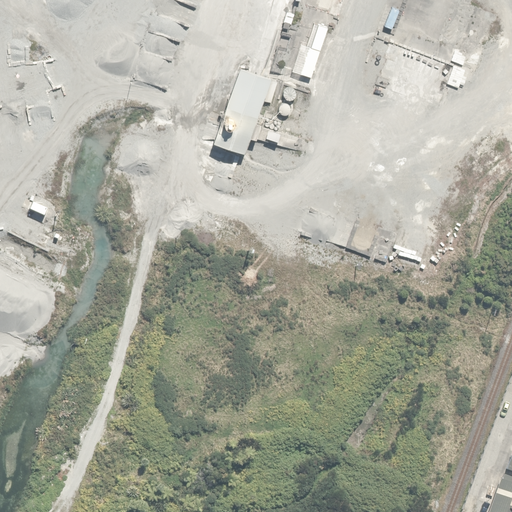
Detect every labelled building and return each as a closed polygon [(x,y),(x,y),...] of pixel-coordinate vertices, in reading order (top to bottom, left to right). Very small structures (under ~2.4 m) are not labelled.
[(304,0),(294,0),(293,11),(303,13),(304,0)] [(296,13),(286,11),(283,20),(294,23),(296,13)] [(311,75),(328,26),(314,22),(307,44),(302,42),(293,69),(311,75)] [(282,74),(290,48),(279,44),(271,70),(282,74)] [(280,80),(241,65),(213,140),(244,152),(264,99),(271,102),(280,80)] [(307,82),(285,74),(277,97),(299,105),(307,82)] [(56,204),(30,197),(24,219),(50,226),(56,204)] [(365,255),(370,245),(378,225),(358,217),(346,247),(365,255)] [(375,246),(370,257),(382,262),(387,251),(375,246)] [(511,511),(511,476),(504,474),(503,478),(499,477),(487,511),(511,511)]
